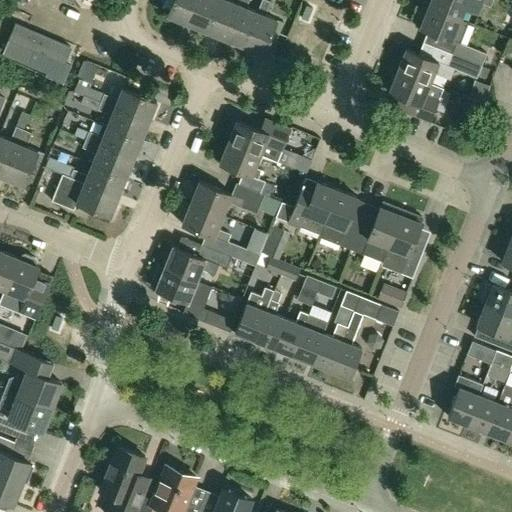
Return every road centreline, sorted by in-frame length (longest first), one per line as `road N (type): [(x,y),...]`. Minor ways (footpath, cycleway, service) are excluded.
road 1 (residential): [(365,500),(489,182)]
road 2 (residential): [(365,500),(95,395)]
road 3 (residential): [(127,263),(209,71)]
road 4 (residential): [(489,182),(339,121)]
road 5 (residential): [(339,121),(209,71)]
road 6 (residential): [(127,263),(0,214)]
road 7 (residential): [(95,395),(127,263)]
road 8 (residential): [(339,121),(390,0)]
road 9 (residential): [(49,511),(95,395)]
road 10 (residential): [(209,71),(139,40),(129,26),(130,0)]
